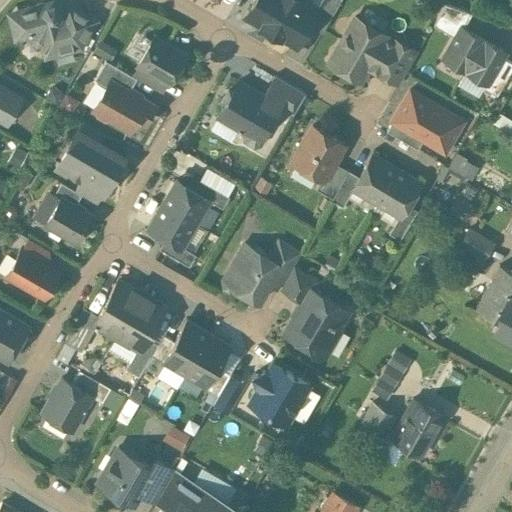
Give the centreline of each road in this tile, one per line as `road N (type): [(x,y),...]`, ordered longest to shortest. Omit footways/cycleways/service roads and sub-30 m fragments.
road 1 (residential): [(225,37),(105,243)]
road 2 (residential): [(105,243),(0,428)]
road 3 (residential): [(254,328),(105,243)]
road 4 (residential): [(364,114),(225,37)]
